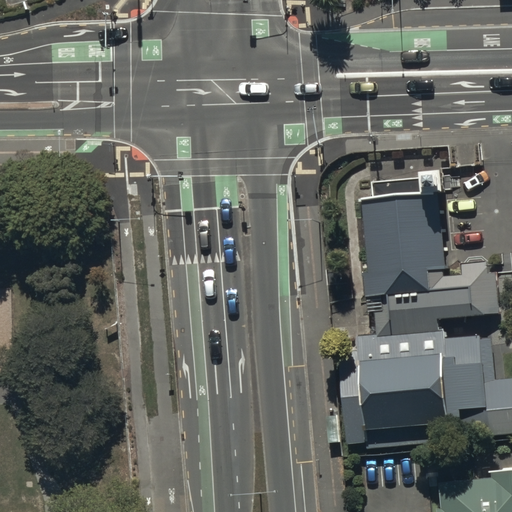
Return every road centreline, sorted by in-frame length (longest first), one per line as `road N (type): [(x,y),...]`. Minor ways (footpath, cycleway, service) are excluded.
road 1 (tertiary): [(256,85),(266,324),(285,511)]
road 2 (tertiary): [(220,511),(186,87)]
road 3 (secondary): [(256,85),(511,74)]
road 4 (secondary): [(0,89),(186,87)]
